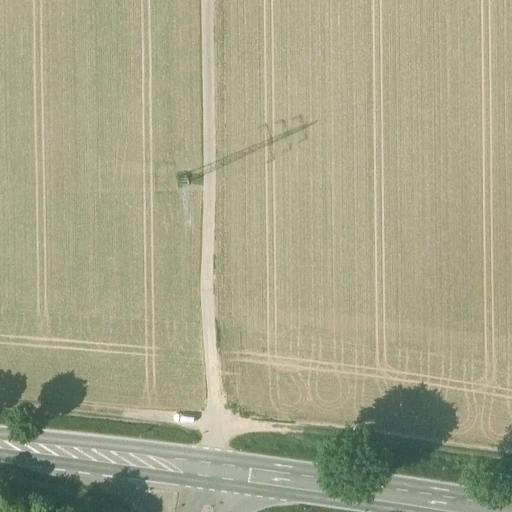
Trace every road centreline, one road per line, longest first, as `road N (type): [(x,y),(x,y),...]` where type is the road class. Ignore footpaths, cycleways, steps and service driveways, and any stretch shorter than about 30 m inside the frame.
road 1 (track): [(204,0),(210,454)]
road 2 (secondary): [(511,503),(210,454)]
road 3 (track): [(214,423),(0,402)]
road 4 (secondary): [(210,454),(0,431)]
road 5 (secondary): [(226,484),(407,511)]
road 6 (secondary): [(55,463),(196,479)]
